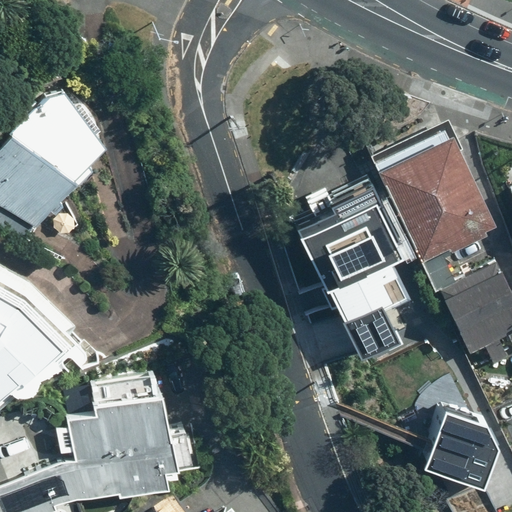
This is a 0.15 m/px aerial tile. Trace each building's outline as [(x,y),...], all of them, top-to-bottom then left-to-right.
[(33,226),(103,138),(63,80),(42,90),(0,142),(0,228),(15,237),(25,220),(33,226)] [(449,238),(482,222),(479,215),(490,210),(447,124),(375,159),(418,246),(446,232),(449,238)] [(374,181),(298,217),(356,338),(395,320),(380,289),(403,278),(387,245),(401,238),(374,181)] [(469,343),(481,336),(492,357),(505,351),(494,329),(505,324),(511,336),(511,294),(491,255),(438,282),(469,343)] [(29,274),(0,258),(0,386),(74,319),(29,274)] [(0,511),(34,511),(55,503),(52,497),(115,484),(166,473),(164,454),(174,452),(159,379),(90,393),(93,402),(65,410),(74,451),(0,478),(0,511)] [(440,390),(418,450),(480,471),(491,430),(479,408),(440,390)] [(231,511),(223,501),(208,511),(163,511),(156,503),(145,511),(231,511)]
